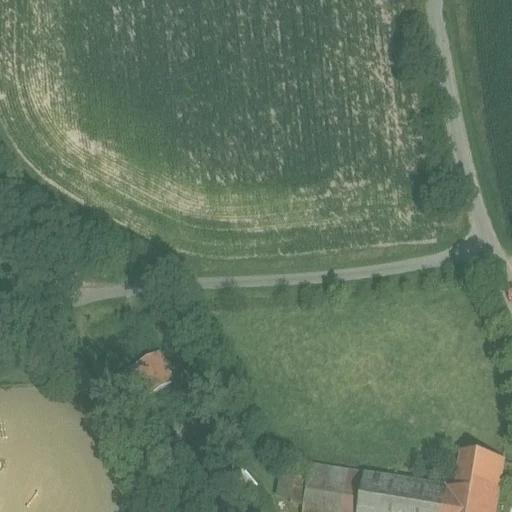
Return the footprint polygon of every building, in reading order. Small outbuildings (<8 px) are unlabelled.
[(116,382),(130,412),(168,391),(155,363),(116,382)] [(495,511),(502,470),(454,463),(448,498),(445,511),(495,511)] [(274,502),(298,505),(302,477),(278,474),(274,502)] [(358,511),(363,485),(320,478),(314,511),(358,511)] [(358,511),(445,511),(448,498),(373,486),(363,485),(358,511)]
